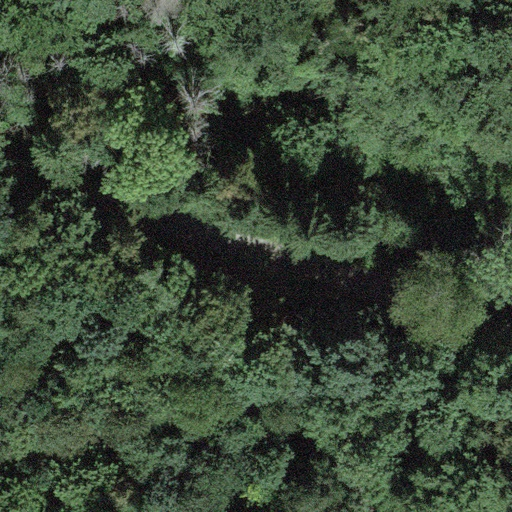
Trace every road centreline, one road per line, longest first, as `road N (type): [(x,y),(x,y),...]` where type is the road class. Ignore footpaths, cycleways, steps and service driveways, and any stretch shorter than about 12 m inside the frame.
road 1 (track): [(511,307),(273,253),(0,174)]
road 2 (track): [(273,253),(378,511)]
